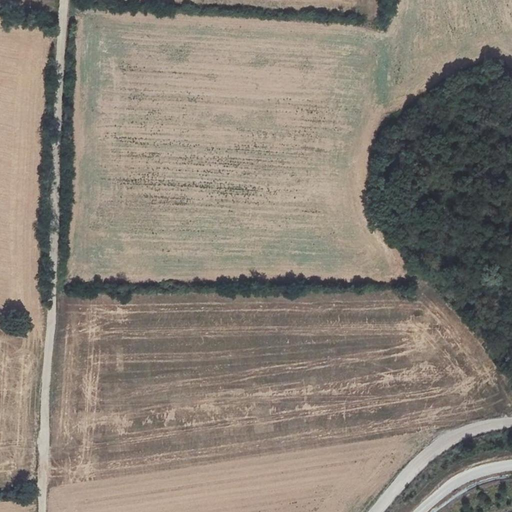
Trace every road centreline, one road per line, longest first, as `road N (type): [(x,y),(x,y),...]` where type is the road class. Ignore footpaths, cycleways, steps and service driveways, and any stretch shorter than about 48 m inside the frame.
road 1 (track): [(65,0),(42,511)]
road 2 (unclassified): [(379,511),(441,446),(511,425)]
